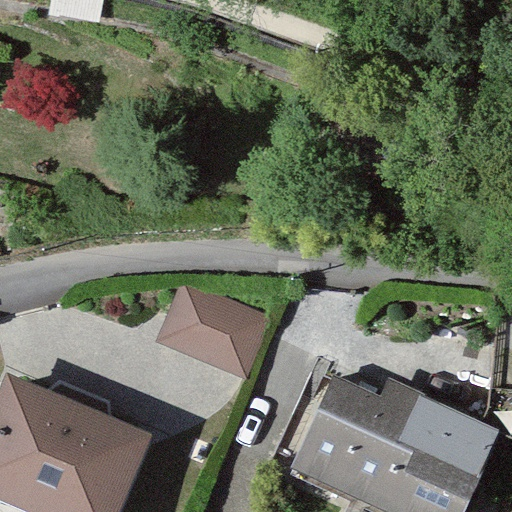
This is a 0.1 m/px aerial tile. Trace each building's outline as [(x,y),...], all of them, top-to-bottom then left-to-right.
[(101,18),(104,0),(56,0),(55,9),(101,18)] [(401,122),(328,88),(307,135),(380,168),(401,122)] [(275,319),(183,284),(159,345),(250,381),(275,319)] [(399,511),(456,511),(498,424),(382,370),(374,387),(328,365),(284,458),(363,495),(399,511)] [(126,511),(157,439),(11,377),(0,402),(0,505),(16,511),(126,511)]
